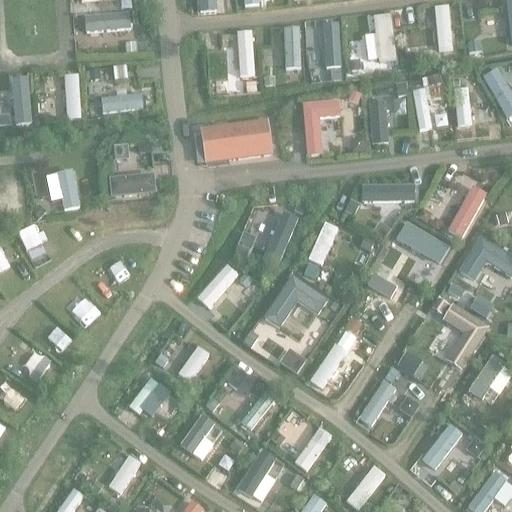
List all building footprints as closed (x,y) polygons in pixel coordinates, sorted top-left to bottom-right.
[(216,12),(216,0),(198,0),(199,13),(216,12)] [(453,6),(437,6),(437,51),(453,51),(453,6)] [(86,15),(87,32),(132,31),(132,14),(86,15)] [(375,17),(376,36),(368,37),(369,63),(397,61),(394,16),(375,17)] [(341,25),(327,25),(328,57),(342,57),(341,25)] [(286,69),(303,69),(302,28),(285,28),(286,69)] [(258,76),(253,31),(236,33),(242,78),(258,76)] [(136,44),(126,45),(127,55),(136,54),(136,44)] [(480,45),(468,47),(469,56),(481,55),(480,45)] [(415,54),(405,55),(406,65),(416,63),(415,54)] [(359,63),(347,64),(348,74),(360,73),(359,63)] [(128,66),(115,67),(116,80),(129,79),(128,66)] [(511,92),(504,69),(487,75),(503,121),(511,117),(511,92)] [(341,72),(330,73),(331,84),(341,83),(341,72)] [(100,73),(90,74),(91,83),(101,82),(100,73)] [(81,75),(66,75),(67,119),(82,119),(81,75)] [(13,78),(14,125),(32,124),(31,77),(13,78)] [(440,78),(428,80),(429,88),(442,86),(440,78)] [(423,79),(425,90),(413,92),(420,131),(436,128),(427,79),(423,79)] [(275,80),(264,80),(265,89),(275,88),(275,80)] [(254,85),(246,86),(247,96),(255,95),(254,85)] [(406,86),(396,88),(398,100),(408,98),(406,86)] [(472,89),(457,89),(458,127),(472,127),(472,89)] [(353,93),(349,102),(358,106),(362,97),(353,93)] [(144,94),(102,97),(103,113),(145,110),(144,94)] [(388,101),(370,102),(371,145),(388,145),(388,101)] [(340,102),(305,102),(306,157),(323,157),(323,118),(340,117),(340,102)] [(42,119),(33,124),(38,132),(47,127),(42,119)] [(287,151),(283,120),(210,129),(215,160),(287,151)] [(131,145),(114,146),(116,160),(132,159),(131,145)] [(153,146),(140,147),(141,157),(154,156),(153,146)] [(67,211),(83,207),(74,169),(57,173),(67,211)] [(22,173),(9,174),(10,209),(24,209),(22,173)] [(156,176),(111,176),(111,196),(156,196),(156,176)] [(363,185),(363,203),(416,203),(415,185),(363,185)] [(473,186),(448,231),(464,240),(489,195),(473,186)] [(299,203),(294,214),(302,217),(306,206),(299,203)] [(350,206),(345,214),(354,219),(358,210),(350,206)] [(38,210),(32,216),(39,224),(45,217),(38,210)] [(281,268),(300,219),(283,212),(264,261),(281,268)] [(423,212),(418,221),(427,226),(430,221),(429,216),(423,212)] [(505,216),(496,218),(499,228),(507,226),(505,216)] [(326,223),(309,260),(323,266),(340,229),(326,223)] [(407,232),(387,271),(400,277),(420,238),(407,232)] [(366,239),(361,250),(370,255),(375,243),(366,239)] [(511,276),(511,253),(477,239),(462,274),(479,282),(487,265),(511,276)] [(0,265),(6,277),(21,269),(7,240),(0,243),(0,265)] [(211,309),(239,276),(227,266),(199,299),(211,309)] [(307,267),(303,277),(314,281),(318,271),(307,267)] [(294,275),(264,318),(281,330),(299,304),(319,317),(330,300),(294,275)] [(246,276),(239,284),(247,290),(254,282),(246,276)] [(452,287),(448,294),(459,301),(463,294),(452,287)] [(479,296),(471,309),(488,318),(495,305),(479,296)] [(438,301),(432,310),(442,317),(448,307),(438,301)] [(352,321),(347,328),(358,336),(363,328),(352,321)] [(250,335),(243,346),(251,351),(258,340),(250,335)] [(199,346),(179,374),(191,383),(211,355),(199,346)] [(35,352),(23,369),(41,382),(54,365),(35,352)] [(405,354),(396,369),(411,379),(421,365),(405,354)] [(493,356),(469,392),(484,402),(508,365),(493,356)] [(160,357),(154,366),(162,371),(168,362),(160,357)] [(227,381),(239,390),(248,378),(236,369),(227,381)] [(392,371),(385,381),(391,386),(398,375),(392,371)] [(131,409),(142,416),(161,385),(150,378),(131,409)] [(242,423),(251,430),(274,402),(265,395),(242,423)] [(407,399),(399,411),(411,419),(419,407),(407,399)] [(210,400),(203,408),(211,415),(218,407),(210,400)] [(180,401),(177,413),(186,415),(188,415),(188,412),(190,403),(180,401)] [(175,454),(188,463),(213,430),(199,420),(175,454)] [(452,424),(415,469),(428,480),(466,435),(452,424)] [(295,463),(307,471),(333,436),(321,428),(295,463)] [(481,429),(474,437),(484,445),(490,436),(481,429)] [(276,435),(271,441),(279,448),(284,442),(276,435)] [(235,442),(230,450),(238,456),(243,448),(235,442)] [(260,449),(241,492),(265,503),(275,480),(269,477),(278,457),(260,449)] [(129,455),(110,488),(123,495),(141,463),(129,455)] [(364,506),(387,475),(374,466),(351,497),(364,506)] [(494,469),(470,509),(474,511),(487,511),(509,477),(494,469)] [(296,477),(290,487),(297,492),(303,482),(296,477)] [(97,483),(91,489),(98,495),(103,488),(97,483)] [(454,484),(449,490),(455,495),(460,489),(454,484)] [(74,511),(83,494),(71,488),(60,511),(74,511)] [(316,496),(302,511),(323,511),(328,506),(316,496)] [(183,511),(201,511),(204,508),(190,500),(183,511)]
